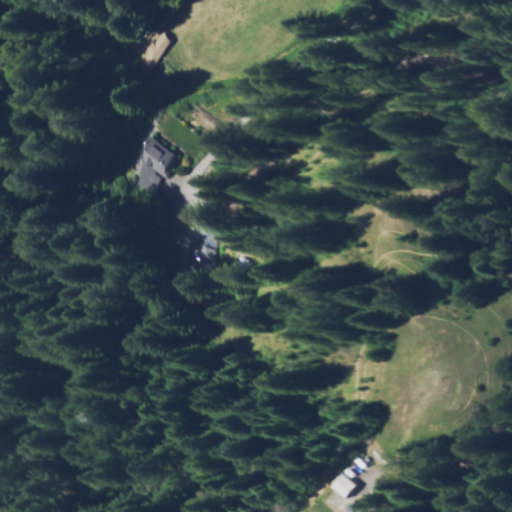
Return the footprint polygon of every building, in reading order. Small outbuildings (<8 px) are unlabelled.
[(139,77),(127,67),(136,56),(157,31),(170,42),(139,77)] [(135,91),(127,85),(134,76),(141,82),(135,91)] [(148,190),(126,176),(135,162),(132,161),(137,154),(134,153),(144,136),(174,155),(166,169),(168,170),(162,179),(143,167),(141,170),(155,178),(148,190)] [(192,243),(179,237),(186,223),(198,228),(192,243)] [(180,281),(164,274),(177,244),(192,250),(180,281)] [(364,467),(360,461),(366,457),(370,464),(364,467)] [(356,485),(343,474),(332,487),(345,498),(356,485)]
